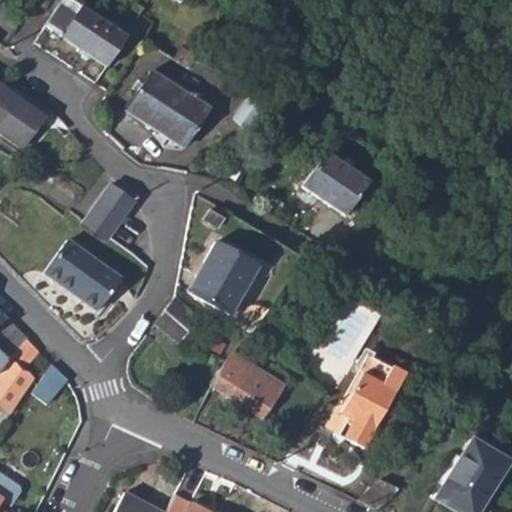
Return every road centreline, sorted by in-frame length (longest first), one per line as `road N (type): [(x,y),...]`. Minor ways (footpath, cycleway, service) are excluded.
road 1 (residential): [(92,370),(161,292),(168,210),(116,173),(61,100),(11,62)]
road 2 (residential): [(121,412),(316,511)]
road 3 (residential): [(0,279),(92,370)]
